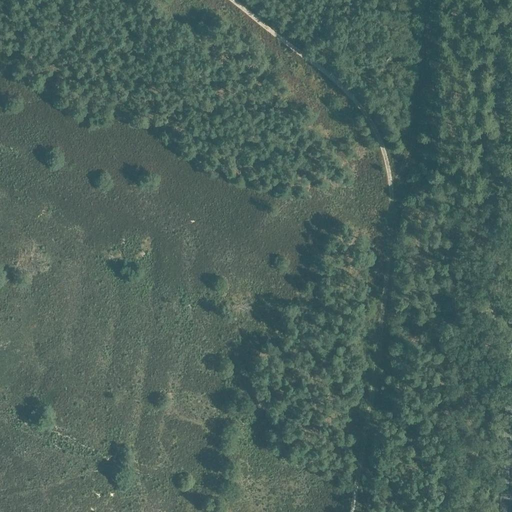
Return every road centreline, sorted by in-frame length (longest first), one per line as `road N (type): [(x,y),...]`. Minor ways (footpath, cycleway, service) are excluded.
road 1 (track): [(351,511),(378,343),(390,179),(362,111),(232,0)]
road 2 (track): [(390,179),(412,149),(429,0)]
